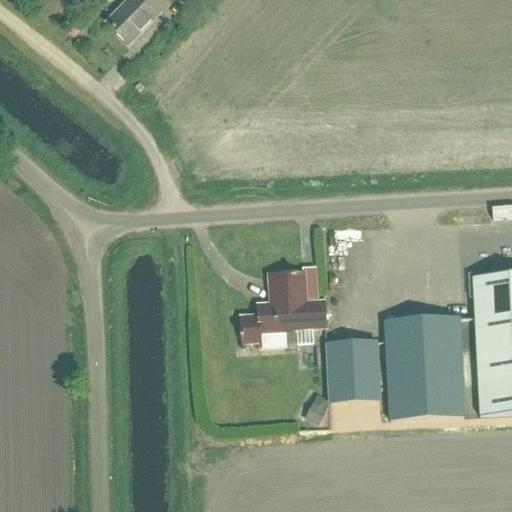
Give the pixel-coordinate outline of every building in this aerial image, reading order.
[(153,0),(128,0),(131,2),(106,27),(129,50),(162,17),(149,4),(153,0)] [(179,0),(189,9),(197,0),(179,0)] [(304,308),(303,278),(270,279),(272,310),(258,311),(258,322),(241,323),(242,347),(261,346),(260,339),(286,337),(286,351),(297,351),(296,333),(326,331),(324,307),(304,308)] [(480,421),(511,419),(511,279),(473,282),(480,421)] [(390,426),(464,422),(459,322),(385,326),(390,426)] [(330,408),(379,406),(376,346),(327,349),(330,408)]
